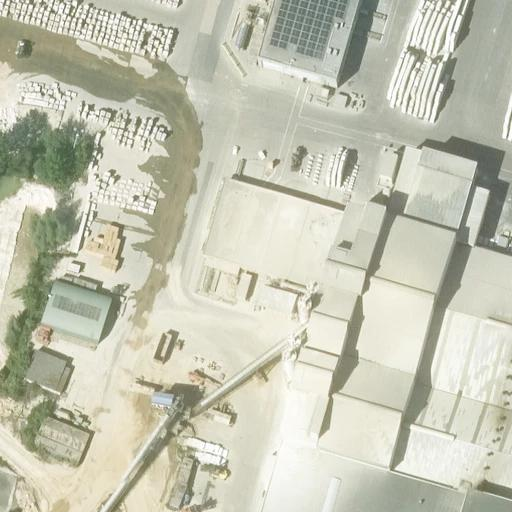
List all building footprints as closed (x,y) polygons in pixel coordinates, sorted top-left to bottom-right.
[(276,0),(257,68),(336,91),(362,0),(276,0)] [(511,266),(474,255),(476,248),(479,237),(481,230),(462,224),(471,194),(419,179),(412,202),(397,198),(387,230),(350,220),(328,297),(285,442),(511,507),(511,266)] [(203,261),(328,297),(350,220),(225,184),(203,261)] [(111,304),(53,287),(40,329),(98,347),(111,304)] [(54,396),(55,392),(64,370),(65,367),(33,354),(22,383),(53,396),(54,396)] [(34,414),(89,436),(96,419),(41,396),(34,414)] [(511,511),(511,507),(285,442),(274,476),(263,511),(511,511)]
